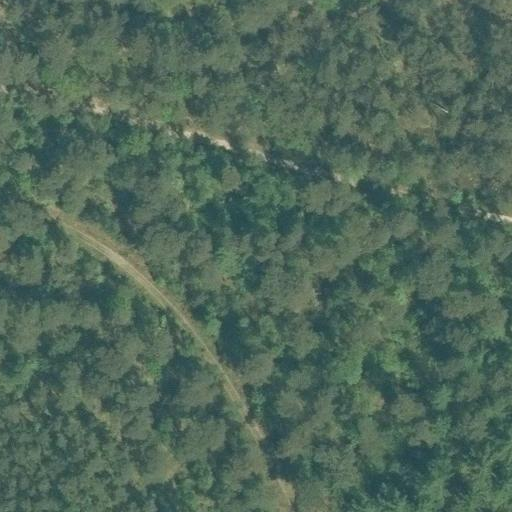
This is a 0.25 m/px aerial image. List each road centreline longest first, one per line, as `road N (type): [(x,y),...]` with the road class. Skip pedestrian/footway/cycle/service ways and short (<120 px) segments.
road 1 (track): [(511,225),(0,90)]
road 2 (track): [(296,511),(198,339),(141,279),(0,188)]
